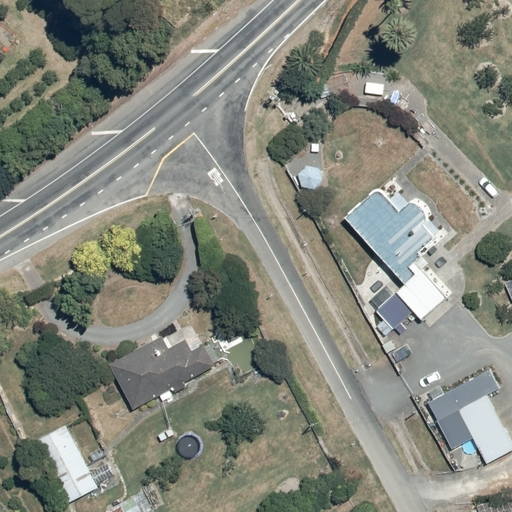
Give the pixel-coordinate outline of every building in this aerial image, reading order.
[(325,166),(303,162),(299,183),(321,187),(325,166)] [(431,217),(414,199),(412,197),(402,187),(392,197),(389,199),(381,190),(350,219),(400,273),(408,281),(409,282),(398,293),(378,311),(385,318),(378,324),(387,333),(393,328),(395,330),(402,322),(415,311),(423,320),(448,296),(422,268),(431,260),(423,251),(438,238),(444,232),(431,217)] [(162,340),(140,351),(117,363),(140,407),(223,364),(212,342),(198,349),(196,346),(192,339),(168,351),(162,340)] [(499,387),(490,368),(428,398),(452,448),(475,436),(488,462),(511,449),(511,441),(488,392),(499,387)] [(104,447),(85,456),(68,423),(24,446),(48,491),(59,511),(75,511),(70,501),(100,485),(98,481),(117,472),(104,447)] [(154,511),(144,491),(107,509),(107,511),(154,511)]
